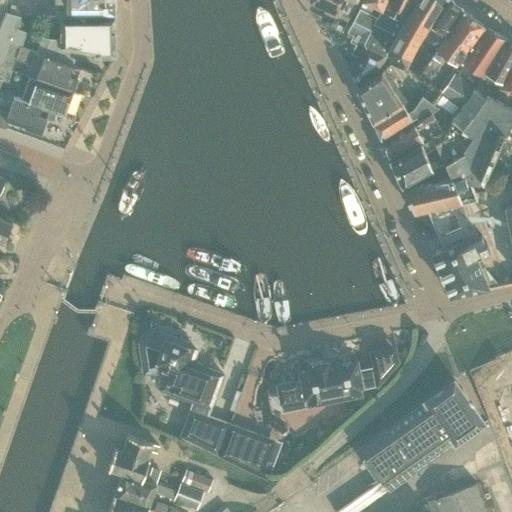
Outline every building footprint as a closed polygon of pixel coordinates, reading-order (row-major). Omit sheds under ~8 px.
[(11,0),(10,0),(0,0),(0,28),(1,28),(13,32),(18,15),(6,12),(11,0)] [(45,16),(61,16),(61,15),(109,16),(109,13),(114,13),(113,0),(52,0),(53,5),(45,6),(45,16)] [(312,0),(325,6),(323,10),(336,16),(338,11),(349,17),(356,3),(357,0),(312,0)] [(384,0),(362,0),(379,8),(380,9),(384,0)] [(384,0),(380,9),(404,22),(388,51),(406,64),(418,38),(442,0),(384,0)] [(444,0),(422,38),(436,48),(463,9),(452,0),(444,0)] [(379,8),(379,9),(375,15),(357,6),(347,31),(352,34),(349,40),(355,43),(352,49),(358,52),(348,70),(355,84),(379,65),(388,51),(404,22),(379,8)] [(436,48),(417,75),(429,81),(437,87),(456,61),(483,23),(463,9),(436,48)] [(38,51),(37,52),(72,64),(74,57),(68,55),(67,47),(96,52),(96,55),(115,55),(114,16),(109,16),(61,15),(61,16),(61,39),(56,39),(52,39),(47,38),(42,37),(38,51)] [(486,26),(462,60),(482,74),(507,38),(486,26)] [(10,43),(13,32),(1,28),(0,30),(0,64),(2,65),(6,54),(10,43)] [(502,81),(511,62),(511,41),(507,38),(485,72),(502,81)] [(10,43),(6,54),(16,57),(37,65),(37,64),(40,65),(36,78),(72,90),(80,67),(72,64),(37,52),(38,51),(19,45),(19,46),(10,43)] [(511,63),(501,86),(511,91),(511,63)] [(369,112),(397,94),(390,83),(394,80),(385,67),(357,87),(369,112)] [(463,80),(453,73),(438,94),(458,107),(472,86),(463,80)] [(72,90),(36,78),(31,90),(28,89),(24,99),(55,110),(64,114),(72,90)] [(485,95),(472,86),(458,107),(442,130),(430,134),(440,155),(440,154),(445,162),(450,176),(465,172),(475,168),(484,183),(507,129),(511,117),(511,105),(486,93),(485,95)] [(24,99),(13,94),(10,104),(2,101),(0,106),(0,125),(6,127),(8,120),(25,125),(24,128),(41,134),(46,117),(52,119),(55,110),(24,99)] [(412,117),(397,94),(369,112),(380,138),(412,117)] [(437,107),(432,103),(422,95),(414,107),(416,109),(413,112),(419,120),(437,107)] [(420,139),(430,134),(442,130),(433,115),(415,125),(413,121),(382,141),(389,158),(420,139)] [(420,139),(389,158),(401,185),(432,167),(420,139)] [(485,188),(484,183),(475,168),(465,172),(450,176),(403,188),(414,211),(426,208),(462,200),(477,197),(474,190),(501,187),(501,186),(485,188)] [(426,208),(443,247),(432,252),(450,294),(451,294),(498,284),(498,283),(492,276),(490,277),(484,265),(481,267),(469,239),(476,233),(462,200),(426,208)] [(0,240),(2,242),(12,221),(0,215),(0,240)] [(209,406),(222,373),(205,366),(203,372),(190,367),(197,350),(179,342),(180,338),(162,332),(158,343),(145,338),(139,342),(144,373),(155,371),(165,374),(160,388),(193,400),(190,409),(199,413),(189,439),(180,436),(195,443),(217,454),(228,423),(206,414),(209,406)] [(300,379),(276,383),(280,403),(328,394),(329,401),(345,398),(344,391),(362,387),(363,387),(377,384),(397,361),(394,345),(369,350),(373,366),(359,369),(357,359),(334,364),(333,357),(307,362),(308,369),(298,371),(300,379)] [(455,441),(483,421),(453,379),(425,399),(425,400),(359,447),(388,488),(454,441),(455,441)] [(219,455),(261,475),(270,451),(262,448),(267,436),(230,423),(219,455)] [(122,472),(142,478),(149,458),(147,458),(152,442),(127,433),(122,449),(115,447),(108,467),(122,472)] [(212,478),(186,468),(182,480),(208,490),(212,478)] [(122,472),(114,494),(148,505),(156,482),(142,478),(122,472)] [(203,490),(181,482),(174,499),(197,508),(203,490)] [(486,511),(476,482),(427,500),(430,511),(486,511)] [(146,511),(149,505),(148,505),(114,494),(113,494),(107,511),(146,511)] [(165,511),(169,504),(157,500),(154,509),(162,511),(165,511)]
